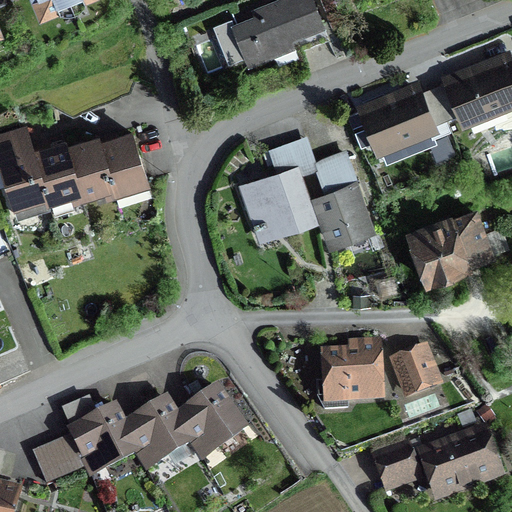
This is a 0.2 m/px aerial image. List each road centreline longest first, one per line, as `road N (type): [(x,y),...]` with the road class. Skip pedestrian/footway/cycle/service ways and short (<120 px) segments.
road 1 (residential): [(189,160),(223,126),(279,93),(511,8)]
road 2 (residential): [(362,511),(215,313)]
road 3 (residential): [(0,407),(215,313)]
road 4 (residential): [(189,160),(137,0)]
road 5 (residential): [(215,313),(195,253),(189,160)]
